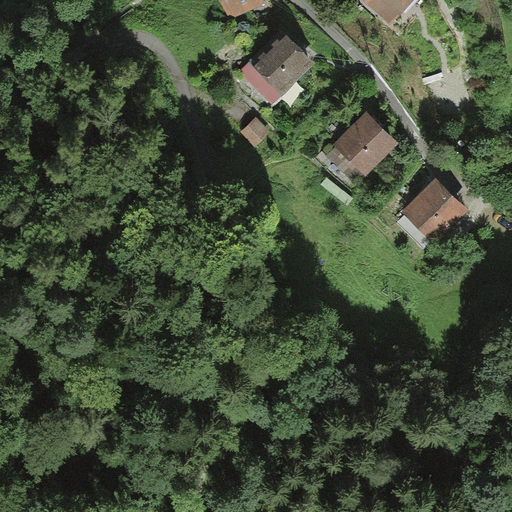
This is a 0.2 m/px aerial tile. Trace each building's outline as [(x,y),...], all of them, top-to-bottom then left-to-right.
[(215,0),(223,18),(263,0),(215,0)] [(362,0),(388,24),(410,0),(362,0)] [(312,59),(281,32),(241,78),(272,105),(312,59)] [(454,87),(433,93),(438,114),(460,108),(454,87)] [(396,144),(365,115),(333,148),(363,177),(396,144)] [(466,211),(433,181),(401,217),(434,246),(466,211)]
